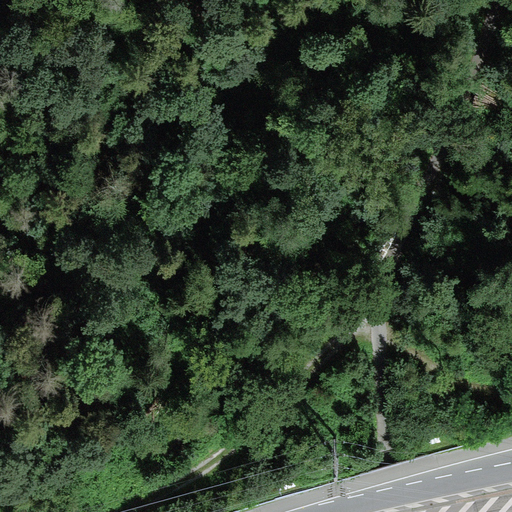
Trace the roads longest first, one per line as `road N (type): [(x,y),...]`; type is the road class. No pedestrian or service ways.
road 1 (track): [(383,306),(235,453),(126,511)]
road 2 (motorway): [(511,472),(331,511)]
road 3 (track): [(383,306),(396,332),(450,383),(511,395)]
